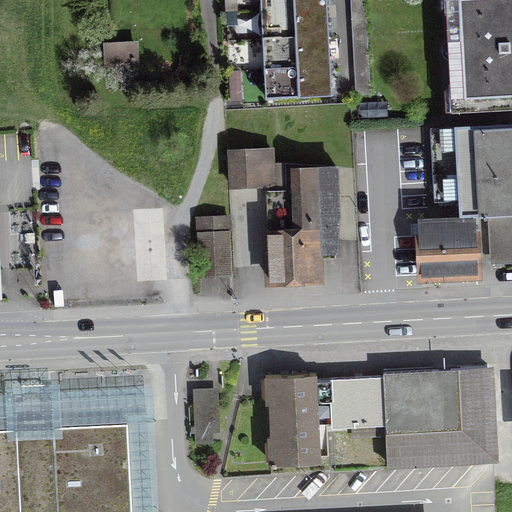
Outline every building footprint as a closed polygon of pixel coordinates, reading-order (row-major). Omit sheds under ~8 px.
[(265,0),(270,104),(340,101),(335,0),(265,0)] [(370,94),(365,0),(350,0),(356,95),(370,94)] [(511,0),(452,0),(459,121),(511,118),(511,0)] [(109,72),(146,70),(145,47),(108,48),(109,72)] [(511,264),(511,123),(455,127),(460,219),(416,221),(419,282),(483,279),(480,232),(476,232),(475,219),(488,218),(490,265),(511,264)] [(369,140),(398,136),(397,127),(368,130),(369,140)] [(274,155),(232,156),(233,196),(275,194),(274,155)] [(300,241),(274,241),(274,289),(295,289),(295,294),(327,294),(327,261),(345,261),(345,175),(299,175),(300,241)] [(3,227),(30,227),(30,208),(3,208),(3,227)] [(231,221),(199,222),(201,283),(233,282),(231,221)] [(500,458),(494,364),(383,371),(384,375),(387,424),(389,465),(500,458)] [(318,379),(317,375),(267,377),(272,465),(322,462),(320,429),(318,379)] [(387,424),(384,375),(318,379),(320,429),(387,424)] [(226,442),(222,391),(193,393),(197,444),(226,442)] [(41,431),(0,432),(0,511),(137,511),(134,426),(41,431)]
